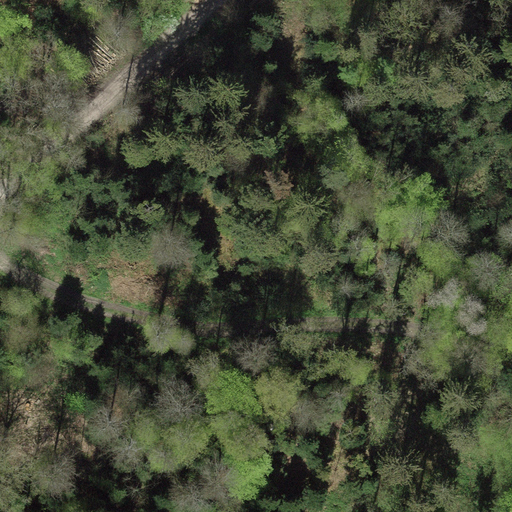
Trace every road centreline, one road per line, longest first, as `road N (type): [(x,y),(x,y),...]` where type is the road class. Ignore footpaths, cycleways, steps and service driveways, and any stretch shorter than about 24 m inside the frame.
road 1 (track): [(0,263),(42,291),(152,319),(406,326),(511,349)]
road 2 (track): [(0,192),(218,0)]
